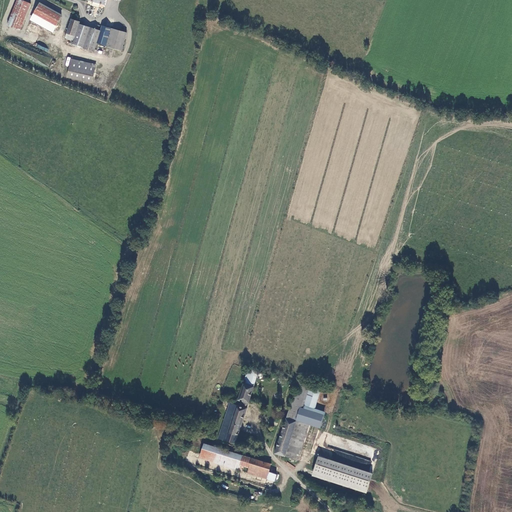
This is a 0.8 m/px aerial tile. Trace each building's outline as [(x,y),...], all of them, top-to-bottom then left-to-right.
[(22,0),(19,0),(10,26),(22,31),(33,4),(22,0)] [(31,22),(53,35),(63,18),(41,5),(31,22)] [(67,39),(76,42),(81,25),(82,23),(73,20),(67,39)] [(103,32),(81,25),(76,42),(75,46),(96,53),(99,45),(103,32)] [(108,47),(113,30),(105,27),(103,32),(99,45),(108,47)] [(129,35),(119,31),(116,30),(113,30),(108,47),(108,48),(124,53),(129,35)] [(51,59),(14,43),(11,50),(49,65),(51,59)] [(100,67),(101,60),(66,51),(64,58),(67,59),(63,77),(93,84),(98,66),(100,67)] [(258,378),(260,372),(250,369),(245,383),(255,387),(258,378)] [(299,417),(287,458),(298,461),(310,426),(321,429),(325,416),(313,413),(321,389),(299,382),(289,414),(299,417)] [(236,444),(255,387),(245,383),(239,403),(236,402),(235,404),(231,403),(220,439),(236,444)] [(287,458),(299,417),(289,414),(275,454),(287,458)] [(272,466),(203,444),(199,458),(267,480),(270,473),(272,466)] [(373,475),(319,458),(314,472),(368,490),(373,475)] [(277,476),(270,473),(267,480),(275,483),(277,476)]
